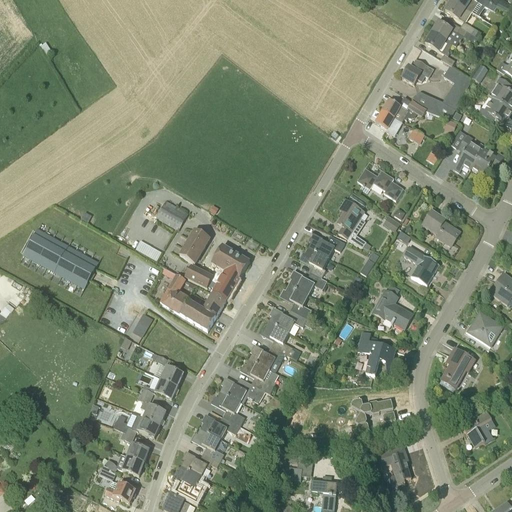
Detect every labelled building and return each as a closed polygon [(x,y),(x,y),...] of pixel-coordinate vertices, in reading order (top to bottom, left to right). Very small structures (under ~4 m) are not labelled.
[(452,0),(451,3),(470,14),(472,15),(478,4),(488,10),(492,4),(483,0),(452,0)] [(483,0),(492,4),(498,8),(507,14),(511,6),(502,0),(483,0)] [(451,3),(445,13),(464,24),(470,14),(451,3)] [(438,24),(432,35),(452,48),(454,43),(463,39),(474,46),(478,40),(471,36),(460,30),(456,27),(453,33),(438,24)] [(464,24),(460,30),(471,36),(475,31),(464,24)] [(432,35),(425,46),(444,57),(448,59),(449,57),(448,53),(452,48),(432,35)] [(444,57),(440,62),(443,64),(450,68),(452,69),(455,63),(448,59),(444,57)] [(403,78),(402,80),(414,88),(417,82),(422,85),(425,78),(429,80),(433,72),(428,69),(415,62),(411,69),(409,68),(405,75),(404,74),(402,77),(403,78)] [(503,65),(499,71),(511,78),(511,62),(508,68),(503,65)] [(454,85),(442,105),(456,111),(472,82),(452,69),(450,68),(446,74),(443,79),(454,85)] [(481,68),(472,81),(479,86),(488,73),(481,68)] [(488,97),(511,112),(511,110),(511,94),(511,92),(511,87),(499,79),(495,85),(499,87),(491,99),(488,97)] [(481,111),(478,116),(492,126),(495,122),(498,124),(499,123),(511,131),(511,129),(511,122),(509,121),(511,115),(511,112),(488,97),(488,98),(492,101),(484,113),(481,111)] [(412,105),(403,100),(399,108),(407,112),(412,105)] [(389,102),(382,114),(394,121),(403,126),(410,114),(407,112),(399,108),(389,102)] [(412,105),(407,112),(410,114),(411,112),(422,119),(426,113),(412,104),(412,105)] [(382,114),(375,126),(381,129),(379,131),(390,138),(394,131),(398,133),(403,126),(394,121),(382,114)] [(447,122),(444,132),(453,135),(456,126),(447,122)] [(414,132),(409,141),(419,146),(424,137),(414,132)] [(463,156),(453,172),(459,176),(463,169),(470,174),(471,172),(486,149),(486,148),(484,152),(471,145),(473,142),(468,138),(458,153),(463,156)] [(486,149),(471,172),(478,176),(474,182),(480,186),(491,170),(496,172),(505,159),(499,155),(496,159),(485,152),(487,149),(486,149)] [(431,153),(427,161),(434,165),(439,157),(431,153)] [(365,171),(357,184),(370,193),(374,187),(383,193),(383,192),(386,194),(384,196),(396,204),(403,192),(392,185),(394,181),(382,173),(378,179),(365,171)] [(166,203),(157,219),(178,232),(188,216),(166,203)] [(341,229),(338,234),(356,247),(363,250),(366,246),(356,239),(365,225),(361,222),(365,215),(346,203),(339,213),(344,216),(338,227),(341,229)] [(432,212),(422,228),(437,238),(436,240),(451,250),(462,234),(445,224),(447,222),(432,212)] [(388,219),(382,227),(394,235),(400,227),(388,219)] [(37,231),(23,257),(54,274),(84,291),(92,277),(99,265),(68,248),(37,231)] [(195,232),(180,258),(195,267),(210,241),(195,232)] [(314,239),(308,250),(329,261),(334,251),(340,254),(345,246),(341,244),(330,238),(326,245),(314,239)] [(158,262),(162,253),(141,242),(136,251),(158,262)] [(212,266),(211,269),(238,285),(249,266),(250,266),(250,265),(222,248),(211,266),(212,266)] [(409,248),(401,262),(414,269),(408,278),(427,289),(439,268),(423,258),(424,257),(409,248)] [(308,250),(302,262),(314,269),(310,275),(321,281),(326,273),(323,272),(329,261),(308,250)] [(368,262),(359,275),(365,279),(373,266),(368,262)] [(190,268),(184,279),(200,287),(207,291),(208,289),(213,280),(206,276),(196,271),(190,268)] [(211,269),(206,276),(213,280),(233,293),(238,285),(211,269)] [(166,270),(161,279),(169,283),(174,275),(166,270)] [(294,276),(288,287),(309,298),(314,289),(322,293),(327,284),(321,281),(310,275),(307,283),(294,276)] [(511,282),(503,276),(490,296),(508,308),(511,302),(511,282)] [(168,291),(159,305),(162,307),(162,308),(180,318),(180,317),(208,334),(216,320),(203,311),(176,296),(184,281),(176,277),(168,291)] [(213,280),(208,289),(210,290),(211,289),(215,290),(212,295),(227,303),(233,293),(213,280)] [(288,287),(282,299),(294,306),(291,312),(307,321),(312,313),(304,309),(309,298),(288,287)] [(385,291),(371,316),(385,323),(383,327),(389,331),(391,327),(392,328),(394,326),(404,332),(413,318),(395,307),(399,300),(385,291)] [(212,295),(207,304),(221,312),(226,304),(227,303),(212,295)] [(207,304),(203,311),(216,320),(221,312),(207,304)] [(275,313),(269,325),(289,336),(294,326),(303,330),(307,321),(291,312),(287,320),(275,313)] [(143,316),(132,334),(142,340),(153,322),(143,316)] [(473,328),(468,336),(491,350),(504,330),(482,317),(475,329),(473,328)] [(340,336),(346,340),(354,327),(348,324),(340,336)] [(269,325),(263,337),(274,343),(271,349),(282,355),(287,358),(288,358),(292,350),(286,347),(284,346),(289,336),(269,325)] [(362,334),(357,354),(370,358),(365,377),(375,379),(379,363),(386,365),(387,360),(393,361),(395,352),(369,344),(371,336),(362,334)] [(255,350),(249,362),(270,372),(275,363),(277,364),(281,366),(284,360),(285,361),(287,358),(282,355),(271,349),(267,357),(255,350)] [(441,383),(439,388),(452,396),(455,391),(456,392),(466,375),(469,376),(476,363),(455,351),(447,365),(450,368),(441,383)] [(154,355),(152,360),(155,362),(154,363),(166,369),(169,363),(154,355)] [(249,362),(243,374),(255,380),(251,386),(254,388),(265,394),(270,397),(275,388),(274,384),(278,377),(270,372),(249,362)] [(166,369),(161,381),(178,389),(183,377),(166,369)] [(138,382),(151,387),(154,378),(141,373),(138,382)] [(227,384),(222,395),(244,406),(247,399),(255,403),(254,404),(258,407),(265,394),(254,388),(251,386),(251,387),(239,380),(235,388),(227,384)] [(143,389),(140,395),(152,401),(154,395),(172,402),(178,389),(161,381),(155,393),(145,388),(144,390),(143,389)] [(140,395),(137,402),(143,405),(140,410),(146,413),(142,421),(159,430),(166,415),(149,407),(152,401),(140,395)] [(222,395),(215,407),(226,413),(223,419),(241,428),(245,421),(236,416),(241,406),(243,407),(244,406),(222,395)] [(353,405),(351,409),(356,412),(355,414),(356,419),(358,420),(355,426),(358,428),(351,430),(353,438),(358,437),(364,440),(365,445),(376,442),(374,436),(369,433),(365,418),(371,417),(373,418),(379,417),(381,415),(393,411),(391,403),(378,406),(376,405),(370,407),(369,408),(363,410),(362,404),(359,403),(353,405)] [(22,404),(11,414),(20,423),(31,413),(22,404)] [(384,417),(383,419),(384,423),(386,425),(396,422),(394,414),(384,417)] [(487,415),(463,428),(467,437),(468,437),(476,451),(485,446),(485,447),(494,443),(485,427),(492,423),(487,415)] [(207,420),(201,431),(222,442),(226,433),(236,438),(241,428),(223,419),(219,426),(207,420)] [(142,421),(137,433),(154,441),(159,430),(142,421)] [(117,422),(113,430),(120,434),(134,440),(137,433),(126,428),(127,427),(117,422)] [(201,431),(194,443),(206,450),(203,456),(220,465),(224,457),(216,453),(222,442),(201,431)] [(120,434),(118,440),(132,446),(134,440),(120,434)] [(131,446),(127,459),(144,466),(149,453),(131,446)] [(289,457),(299,459),(302,459),(303,449),(290,447),(284,446),(283,450),(289,452),(289,457)] [(404,448),(379,456),(383,469),(391,467),(394,478),(388,480),(389,484),(381,486),(385,498),(393,495),(393,492),(400,490),(399,488),(405,486),(404,483),(412,481),(407,464),(409,463),(404,448)] [(187,457),(181,468),(202,479),(207,470),(209,471),(211,468),(217,471),(220,465),(203,456),(199,464),(187,457)] [(117,469),(116,470),(118,471),(139,479),(144,466),(127,459),(124,465),(119,463),(117,469)] [(108,462),(104,468),(105,468),(113,475),(114,475),(118,471),(116,470),(117,469),(108,462)] [(105,468),(99,478),(113,484),(114,484),(117,477),(114,475),(113,475),(105,468)] [(181,468),(175,480),(182,485),(179,492),(176,497),(192,505),(194,500),(198,491),(196,490),(202,479),(181,468)] [(300,484),(301,472),(289,470),(287,482),(300,484)] [(312,484),(311,495),(323,496),(321,511),(334,511),(337,487),(331,486),(331,481),(323,480),(322,485),(312,484)] [(108,489),(104,498),(119,505),(120,502),(130,506),(133,500),(134,500),(136,497),(135,495),(135,494),(119,486),(114,484),(113,484),(110,490),(108,489)] [(171,498),(164,511),(187,511),(190,507),(171,498)]
